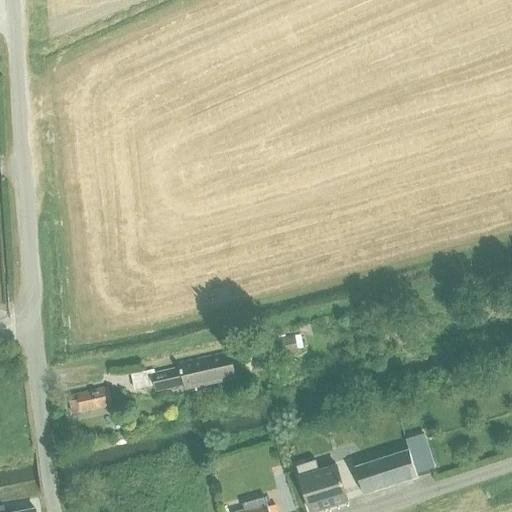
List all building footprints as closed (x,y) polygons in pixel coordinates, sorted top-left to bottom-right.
[(295,335),(277,339),(280,355),(299,351),(298,349),(303,348),(300,334),(295,336),(295,335)] [(185,390),(234,379),(229,356),(180,366),(181,370),(154,376),(153,372),(131,377),(134,389),(154,385),(155,392),(184,386),(185,390)] [(72,415),(111,406),(107,387),(76,394),(77,400),(69,402),(72,415)] [(364,496),(417,479),(409,452),(355,469),(364,496)] [(310,511),(315,511),(346,502),(335,468),(320,473),(316,463),(297,469),(310,511)] [(276,511),(275,506),(267,508),(264,498),(242,505),(244,511),(242,511),(276,511)]
